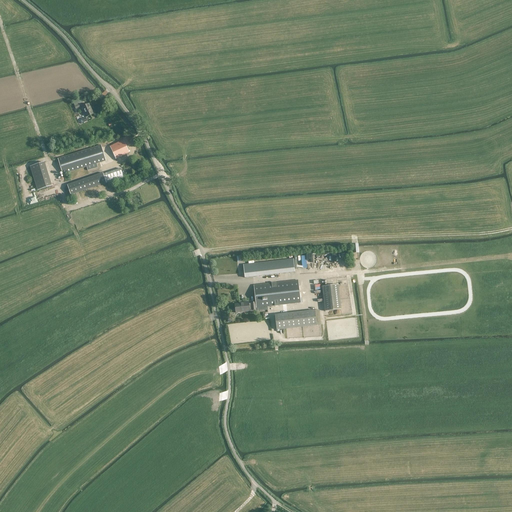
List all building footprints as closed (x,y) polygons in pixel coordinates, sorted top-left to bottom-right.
[(90,104),(82,107),(87,117),(94,114),(91,107),(90,104)] [(108,148),(114,160),(129,153),(127,147),(131,145),(128,137),(123,140),(108,148)] [(99,146),(56,159),(61,175),(104,162),(99,146)] [(44,162),(30,167),(37,189),(52,185),(44,162)] [(123,176),(120,169),(103,175),(103,173),(67,185),(71,195),(87,189),(123,176)] [(244,265),(244,273),(245,278),(290,272),(288,259),(244,265)] [(298,280),(254,285),(257,308),(269,306),(301,302),(298,280)] [(338,285),(322,287),(325,311),(341,310),(338,285)] [(243,303),(240,303),(235,304),(236,313),(250,311),(250,310),(252,310),(256,310),(255,302),(251,303),(249,303),(249,302),(243,302),(243,303)] [(315,310),(275,315),(277,330),(317,325),(315,310)]
